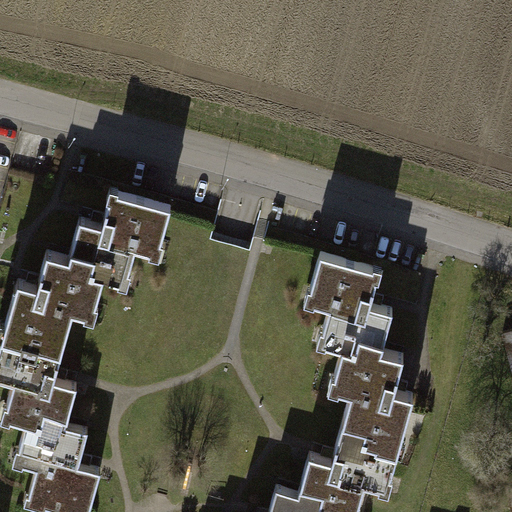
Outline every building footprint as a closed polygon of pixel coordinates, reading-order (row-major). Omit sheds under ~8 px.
[(69,254),(123,268),(128,270),(135,246),(151,251),(154,239),(161,241),(171,204),(118,189),(115,198),(110,197),(103,221),(80,215),(69,254)] [(123,268),(69,254),(47,248),(37,283),(19,277),(5,324),(12,326),(64,340),(73,309),(86,312),(89,300),(96,302),(103,276),(120,281),(123,268)] [(382,269),(318,253),(305,301),(333,309),(325,338),(345,344),(358,349),(362,334),(385,343),(394,310),(372,304),(382,269)] [(13,404),(66,420),(77,381),(54,374),(64,340),(12,326),(9,336),(2,334),(0,342),(0,361),(2,362),(0,367),(0,374),(14,379),(7,403),(13,404)] [(511,329),(503,331),(511,363),(511,329)] [(358,349),(345,344),(333,388),(357,395),(342,434),(404,453),(422,390),(404,385),(413,351),(385,343),(362,334),(358,349)] [(66,420),(13,404),(10,416),(26,421),(19,447),(26,449),(23,461),(36,465),(28,492),(47,497),(45,502),(66,509),(68,504),(89,510),(101,467),(79,460),(89,426),(66,420)] [(335,459),(312,454),(304,486),(326,493),(323,509),(333,511),(361,511),(368,482),(390,492),(404,453),(342,434),(335,459)] [(326,493),(304,486),(302,493),(277,485),(270,511),(333,511),(323,509),(326,493)]
